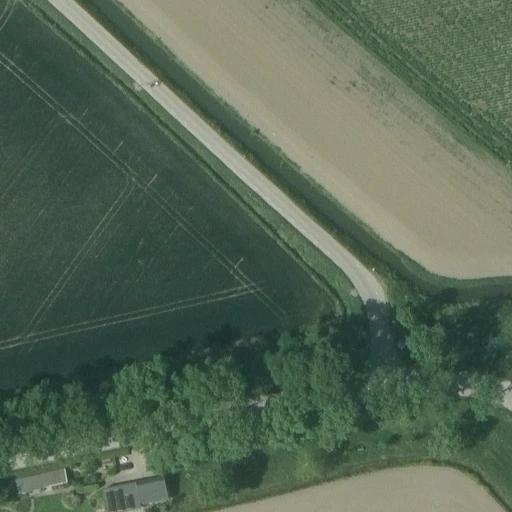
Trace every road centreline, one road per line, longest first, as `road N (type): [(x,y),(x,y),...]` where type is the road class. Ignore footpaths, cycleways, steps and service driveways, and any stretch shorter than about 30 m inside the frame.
road 1 (unclassified): [(386,388),(373,290),(59,0)]
road 2 (unclassified): [(0,464),(386,388)]
road 3 (unclassified): [(386,388),(475,383),(511,395)]
